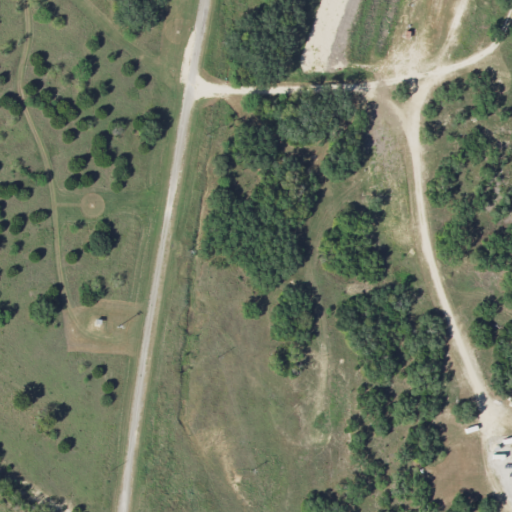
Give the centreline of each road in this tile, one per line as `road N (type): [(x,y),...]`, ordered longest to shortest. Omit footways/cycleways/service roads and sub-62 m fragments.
road 1 (residential): [(123,511),(206,0)]
road 2 (residential): [(414,0),(400,66),(423,239),(485,386),(511,411)]
